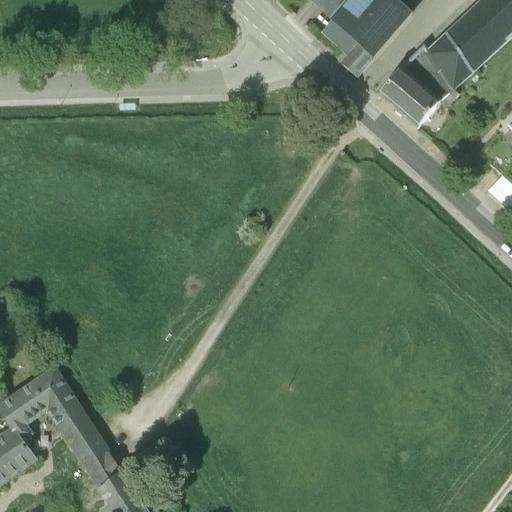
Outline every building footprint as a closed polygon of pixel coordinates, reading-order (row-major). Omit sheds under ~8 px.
[(413,0),(354,0),(344,12),(370,35),(386,49),(422,8),(414,0),(413,0)] [(511,0),(481,0),(446,32),(471,72),(511,38),(511,0)] [(325,34),(351,57),(370,35),(344,12),(325,34)] [(446,32),(426,50),(452,90),(474,76),(471,72),(446,32)] [(367,71),(386,49),(370,35),(351,57),(367,71)] [(426,50),(402,72),(439,103),(454,92),(452,90),(426,50)] [(402,72),(380,98),(418,129),(439,103),(402,72)] [(490,191),(511,210),(511,183),(504,176),(490,191)] [(115,467),(111,460),(81,413),(55,372),(0,410),(0,414),(12,433),(0,441),(0,511),(144,511),(122,476),(120,473),(115,467)]
